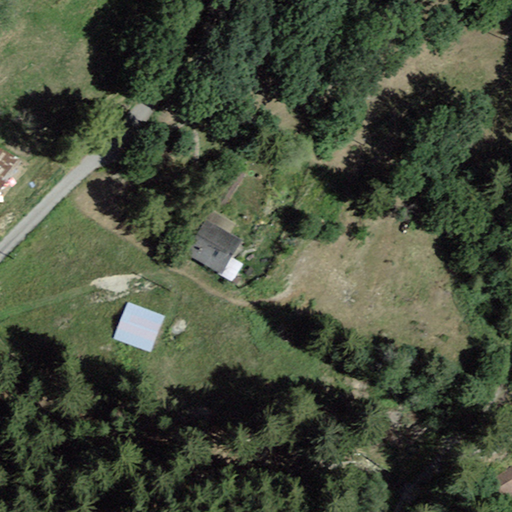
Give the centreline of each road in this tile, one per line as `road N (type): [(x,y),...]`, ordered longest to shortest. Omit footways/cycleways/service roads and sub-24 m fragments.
road 1 (track): [(0,256),(174,79),(201,0)]
road 2 (track): [(511,372),(484,418),(409,489),(400,511)]
